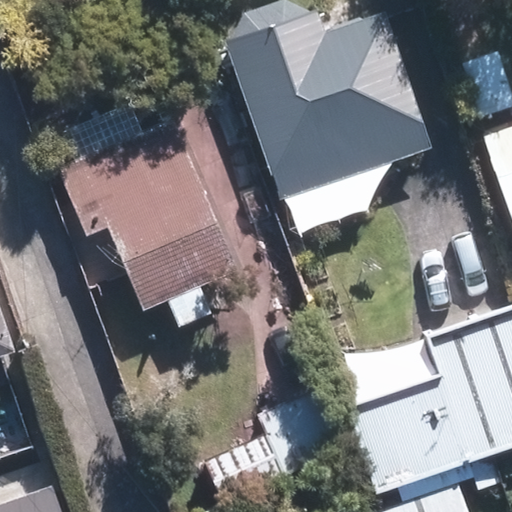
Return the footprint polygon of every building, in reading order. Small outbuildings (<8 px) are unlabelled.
[(316,0),(305,0),(222,30),(271,165),(308,152),(320,185),(444,141),(393,0),(383,0),(324,21),(316,0)] [(236,262),(175,113),(56,162),(85,231),(106,222),(139,302),(236,262)] [(511,122),(481,134),(511,219),(511,122)] [(511,435),(511,296),(423,329),(435,364),(339,398),(372,487),(511,435)] [(0,351),(14,347),(0,307),(0,351)] [(315,383),(256,410),(282,467),(341,441),(315,383)] [(261,429),(203,456),(223,497),(281,470),(261,429)] [(466,511),(453,475),(350,511),(466,511)] [(0,511),(69,511),(59,478),(0,496),(0,511)] [(225,511),(219,500),(194,511),(225,511)]
